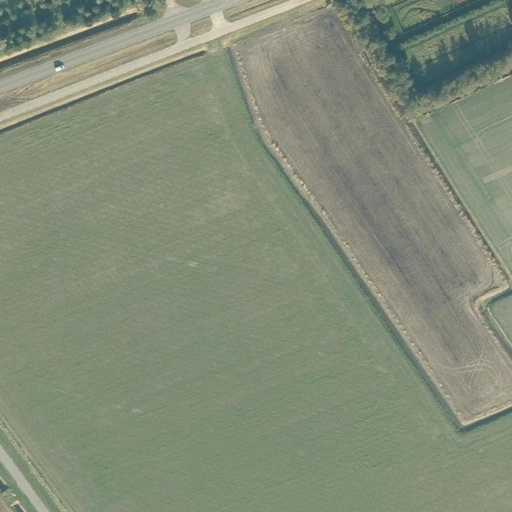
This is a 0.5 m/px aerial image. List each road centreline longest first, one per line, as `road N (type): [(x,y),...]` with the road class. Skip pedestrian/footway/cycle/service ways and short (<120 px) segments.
road 1 (unclassified): [(0,116),(299,0)]
road 2 (primary): [(0,86),(228,0)]
